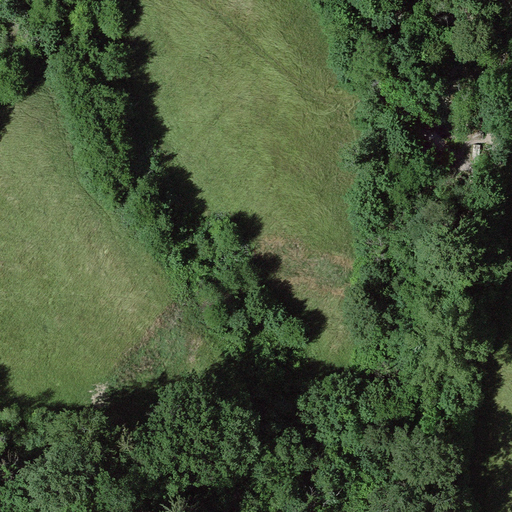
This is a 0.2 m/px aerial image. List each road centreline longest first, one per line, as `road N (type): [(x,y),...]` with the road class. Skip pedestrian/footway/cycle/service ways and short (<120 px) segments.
road 1 (track): [(468,511),(501,227),(499,171),(511,154)]
road 2 (unknown): [(480,138),(405,117),(356,0)]
